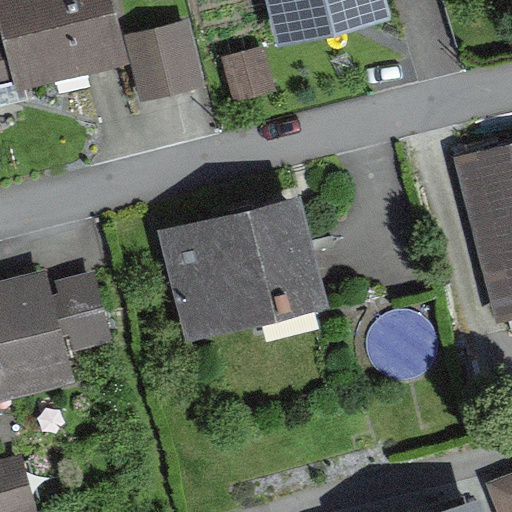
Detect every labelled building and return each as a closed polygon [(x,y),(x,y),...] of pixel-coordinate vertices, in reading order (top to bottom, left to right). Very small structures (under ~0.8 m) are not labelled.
[(88,72),(85,62),(119,53),(105,0),(1,0),(11,36),(0,38),(0,73),(19,69),(21,78),(53,70),(56,80),(88,72)] [(277,0),(284,27),(377,3),(375,0),(277,0)] [(394,0),(403,28),(374,36),(388,84),(466,62),(448,0),(394,0)] [(199,81),(185,23),(155,30),(169,88),(199,81)] [(235,92),(275,88),(271,47),(230,52),(235,92)] [(511,147),(467,159),(505,311),(511,308),(511,147)] [(309,285),(311,293),(314,292),(291,203),(172,234),(195,323),(278,302),(279,306),(289,303),(286,291),(309,285)] [(62,283),(76,339),(105,332),(90,275),(62,283)] [(0,287),(0,390),(65,374),(40,277),(0,287)] [(0,467),(0,511),(19,506),(8,465),(0,467)] [(511,511),(511,479),(496,485),(506,511),(511,511)]
